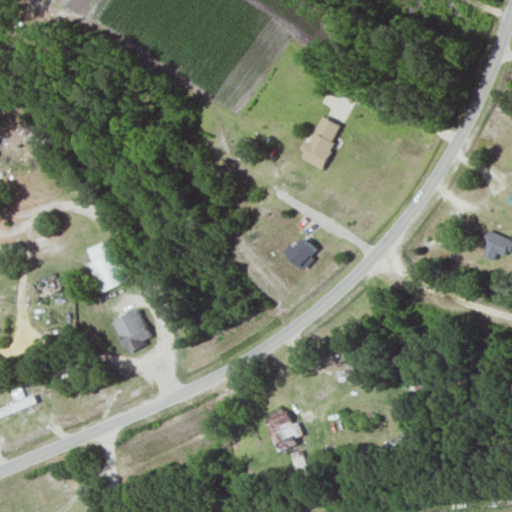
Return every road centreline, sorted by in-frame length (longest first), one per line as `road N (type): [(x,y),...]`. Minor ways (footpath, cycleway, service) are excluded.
road 1 (tertiary): [(511,10),(468,120),(439,168),(365,265),(320,306),(178,394),(0,469)]
road 2 (residential): [(178,394),(161,371),(151,312),(117,240),(76,195),(31,188),(0,209)]
